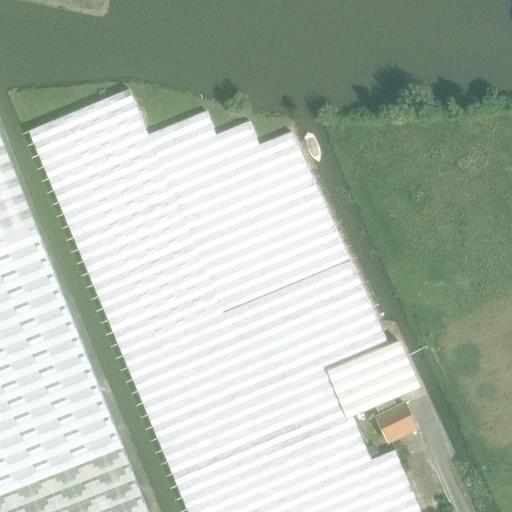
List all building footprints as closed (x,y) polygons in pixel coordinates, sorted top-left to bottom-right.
[(354,422),(353,419),(335,368),(387,348),(353,272),(289,134),(259,148),(248,123),(215,137),(205,113),(149,137),(129,91),(29,133),(176,486),(187,511),(421,511),(397,451),(380,458),(372,461),(366,448),(354,422)] [(148,511),(0,135),(0,511),(148,511)] [(369,412),(375,409),(392,401),(410,392),(419,389),(399,343),(387,348),(335,368),(353,419),(369,412)] [(375,409),(380,418),(397,410),(392,401),(375,409)] [(380,418),(376,420),(388,444),(416,430),(404,407),(397,410),(380,418)] [(374,444),(366,448),(372,461),(380,458),(374,444)]
